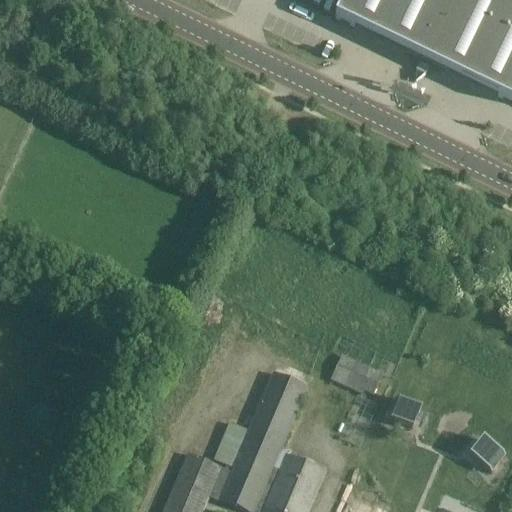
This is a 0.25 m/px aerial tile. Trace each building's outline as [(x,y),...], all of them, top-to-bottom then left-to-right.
[(344,0),(335,20),(511,105),(511,16),(477,0),(344,0)] [(511,0),(477,0),(511,16),(511,0)] [(383,376),(342,358),(331,382),(363,396),(364,392),(373,396),(383,376)] [(307,389),(273,375),(248,433),(229,425),(213,461),(232,470),(230,475),(187,456),(163,511),(203,511),(209,497),(244,511),(307,511),(324,472),(287,457),(288,454),(282,452),(307,389)] [(396,400),(387,421),(410,431),(419,410),(396,400)] [(408,501),(428,457),(384,438),(365,482),(408,501)] [(486,442),(472,460),(491,476),(505,458),(486,442)] [(18,460),(8,483),(52,502),(62,479),(18,460)]
